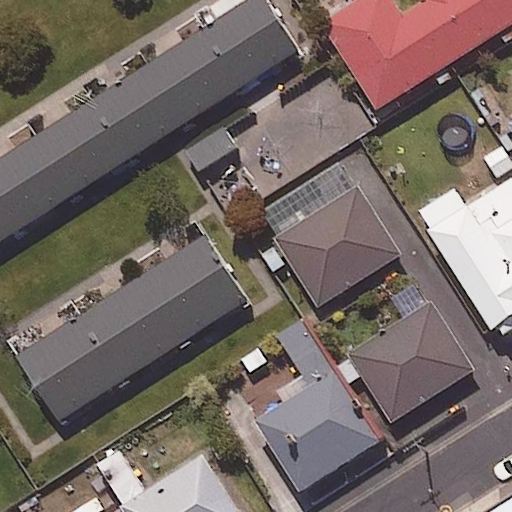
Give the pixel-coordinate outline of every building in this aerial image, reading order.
[(511,32),(511,0),(440,0),(406,22),(391,0),(374,0),(327,31),(382,117),(511,32)] [(257,3),(0,166),(0,248),(295,61),(257,3)] [(242,151),(224,127),(192,152),(210,175),(242,151)] [(511,332),(511,189),(470,215),(459,197),(423,220),(498,341),(511,332)] [(281,241),(324,315),(407,266),(365,193),(281,241)] [(206,244),(25,361),(69,428),(250,310),(206,244)] [(439,313),(356,360),(393,424),(475,376),(439,313)] [(340,387),(263,432),(302,499),(379,454),(340,387)] [(229,511),(204,472),(141,511),(229,511)] [(511,511),(511,493),(482,511),(511,511)]
